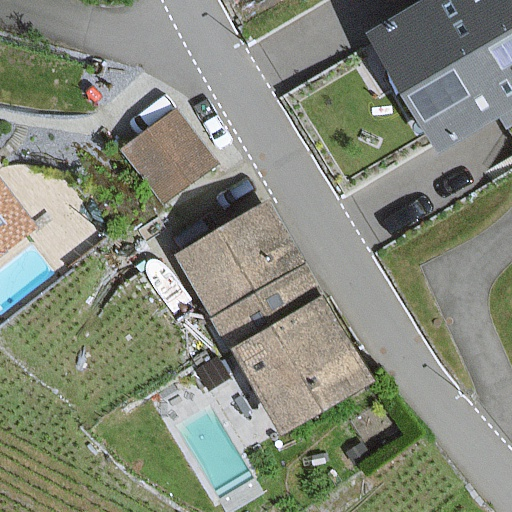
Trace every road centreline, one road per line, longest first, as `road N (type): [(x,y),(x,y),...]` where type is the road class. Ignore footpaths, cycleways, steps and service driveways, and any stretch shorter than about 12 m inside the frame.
road 1 (residential): [(511,491),(376,316),(207,31)]
road 2 (residential): [(0,3),(123,37),(169,40),(207,31)]
